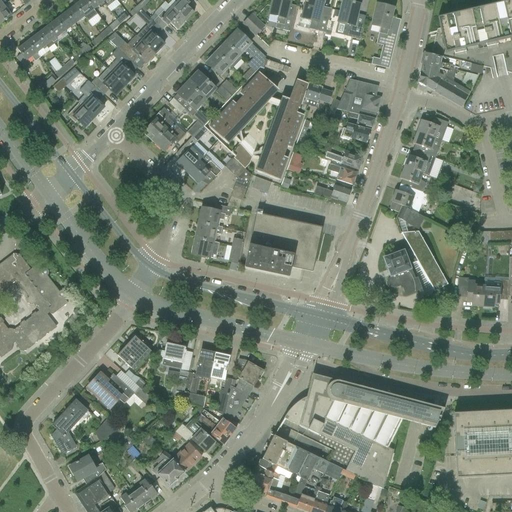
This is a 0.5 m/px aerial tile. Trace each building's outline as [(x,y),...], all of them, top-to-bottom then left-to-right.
[(80,2),(75,5),(84,17),(88,22),(97,15),(94,10),(85,0),(83,0),(81,2),(80,2)] [(85,0),(94,10),(103,3),(100,0),(85,0)] [(142,0),(143,1),(136,7),(139,11),(140,10),(144,6),(151,0),(150,0),(142,0)] [(177,3),(172,9),(185,21),(194,13),(187,6),(190,3),(189,2),(190,0),(173,0),(177,3)] [(275,29),(289,32),(295,8),(294,8),(294,9),(289,8),(290,0),(272,0),(269,15),(278,17),(275,29)] [(309,29),(325,33),(331,9),(330,9),(329,12),(321,10),(323,1),(320,0),(306,0),(306,1),(305,0),(304,3),(305,3),(302,18),(311,21),(309,29)] [(343,36),(360,40),(363,27),(354,25),(358,8),(359,5),(354,4),(354,2),(343,0),(344,1),(343,1),(341,8),(340,11),(338,18),(337,23),(334,34),(343,36)] [(492,57),(502,55),(503,55),(506,72),(511,73),(511,1),(437,18),(440,29),(437,29),(431,55),(465,63),(471,64),(470,68),(469,72),(481,75),(483,67),(490,69),(495,70),(492,57)] [(380,58),(390,60),(399,25),(394,24),(395,19),(391,18),(393,9),(385,7),(385,5),(378,4),(378,5),(376,4),(371,26),(380,28),(377,40),(384,41),(380,58)] [(71,9),(65,13),(66,13),(74,25),(84,17),(75,5),(75,6),(71,9)] [(4,6),(0,8),(0,24),(11,16),(4,6)] [(139,11),(136,7),(129,13),(132,17),(139,11)] [(155,14),(150,19),(162,31),(166,26),(167,27),(170,24),(177,30),(185,21),(172,9),(161,20),(158,17),(155,14)] [(139,11),(136,15),(147,26),(146,27),(151,32),(156,37),(162,31),(150,19),(140,10),(139,11)] [(61,16),(56,20),(56,21),(65,32),(74,25),(66,13),(62,17),(61,16)] [(124,14),(116,20),(120,25),(127,18),(124,14)] [(243,24),(255,35),(263,27),(251,16),(243,24)] [(116,20),(107,28),(111,33),(120,25),(116,20)] [(52,23),(46,27),(55,39),(61,35),(63,36),(66,34),(65,32),(56,21),(52,24),(52,23)] [(42,31),(37,35),(45,45),(46,46),(47,48),(48,49),(57,42),(55,39),(46,27),(46,28),(47,28),(43,31),(42,31)] [(145,27),(136,37),(138,38),(156,55),(160,50),(160,49),(164,45),(157,38),(156,37),(151,32),(146,27),(145,27)] [(107,28),(98,36),(101,40),(111,33),(107,28)] [(114,33),(107,40),(111,44),(118,37),(114,33)] [(234,34),(225,43),(239,56),(245,50),(254,58),(259,52),(241,35),(238,38),(234,34)] [(33,38),(27,42),(36,54),(42,49),(43,50),(47,48),(46,46),(45,45),(37,35),(33,38)] [(101,40),(98,36),(90,43),(94,47),(101,40)] [(124,43),(118,50),(123,54),(132,62),(136,58),(138,56),(146,64),(150,59),(151,60),(156,55),(138,38),(129,47),(124,43)] [(36,54),(27,42),(28,43),(24,46),(23,45),(18,49),(21,54),(17,58),(24,67),(29,64),(27,61),(31,58),(35,62),(40,58),(36,54)] [(82,43),(77,48),(79,50),(80,52),(81,53),(83,56),(91,50),(88,46),(82,43)] [(225,43),(216,53),(231,67),(232,68),(241,59),(239,56),(225,43)] [(78,51),(71,57),(76,63),(83,56),(81,53),(80,52),(79,50),(78,51)] [(254,58),(247,64),(254,70),(257,67),(264,69),(265,66),(267,61),(264,59),(265,58),(262,55),(261,54),(260,53),(259,52),(254,58)] [(216,53),(206,63),(213,70),(223,80),(228,75),(225,73),(225,72),(231,67),(216,53)] [(424,53),(422,64),(450,71),(449,73),(446,72),(445,78),(453,82),(455,70),(450,69),(451,66),(440,64),(441,58),(434,56),(424,53)] [(123,54),(117,60),(127,69),(131,74),(137,68),(131,63),(132,62),(123,54)] [(371,65),(388,69),(390,62),(372,58),(371,65)] [(117,60),(107,70),(125,86),(134,76),(117,60)] [(69,61),(62,68),(65,72),(73,65),(69,61)] [(289,68),(267,61),(265,66),(287,74),(289,68)] [(450,71),(422,64),(418,83),(461,108),(470,92),(445,78),(446,72),(449,73),(450,71)] [(58,71),(54,74),(58,79),(65,72),(62,68),(58,71)] [(62,79),(67,85),(80,74),(74,69),(62,79)] [(92,83),(90,84),(102,95),(108,89),(115,96),(125,86),(107,70),(103,74),(98,79),(96,78),(92,83)] [(192,76),(186,83),(205,100),(215,89),(198,72),(193,77),(192,76)] [(247,72),(242,78),(246,81),(251,76),(247,72)] [(233,102),(209,128),(222,141),(222,140),(226,144),(252,115),(254,113),(276,89),(273,86),(259,73),(240,95),(245,99),(238,107),(233,102)] [(466,73),(461,83),(472,87),(477,76),(466,73)] [(51,77),(44,84),(48,88),(55,81),(52,78),(51,77)] [(67,85),(62,79),(53,87),(58,93),(67,85)] [(266,147),(256,173),(261,174),(278,181),(287,158),(280,156),(284,146),(290,149),(302,115),(296,113),(298,109),(299,110),(307,84),(304,83),(301,82),(296,80),(291,93),(288,100),(284,98),(282,103),(287,105),(286,105),(285,109),(280,107),(267,144),(266,147)] [(348,113),(347,113),(374,120),(375,119),(376,114),(377,114),(380,102),(375,101),(378,87),(349,80),(339,103),(336,110),(348,113)] [(226,81),(220,87),(231,97),(236,92),(226,81)] [(184,109),(197,122),(202,126),(203,127),(208,121),(196,109),(205,100),(186,83),(181,88),(182,89),(177,94),(177,95),(174,99),(184,109)] [(87,102),(82,107),(94,118),(104,107),(97,101),(102,95),(90,84),(85,90),(89,93),(84,99),(87,102)] [(308,85),(300,109),(302,110),(308,112),(309,109),(309,108),(310,106),(311,107),(312,107),(314,108),(317,102),(328,105),(329,103),(332,94),(321,90),(321,89),(308,85)] [(220,87),(215,92),(226,102),(231,97),(220,87)] [(180,114),(184,109),(174,99),(173,99),(168,104),(180,114)] [(336,110),(339,103),(333,100),(326,116),(332,119),(336,110)] [(94,118),(82,107),(79,104),(67,116),(75,124),(77,121),(84,128),(94,118)] [(145,132),(155,142),(172,123),(167,118),(170,115),(164,108),(152,120),(154,122),(144,132),(144,133),(145,132)] [(374,120),(347,113),(346,118),(357,120),(356,125),(371,128),(374,120)] [(421,120),(417,132),(434,139),(436,133),(444,133),(448,123),(437,119),(434,125),(421,120)] [(305,120),(300,134),(305,136),(310,122),(305,120)] [(197,122),(187,133),(191,138),(202,126),(197,122)] [(172,123),(155,142),(164,151),(164,152),(176,139),(179,142),(185,135),(172,123)] [(343,128),(339,139),(348,141),(349,138),(357,141),(366,144),(371,131),(361,128),(347,124),(346,129),(343,128)] [(202,126),(191,138),(197,143),(208,132),(203,127),(202,126)] [(426,149),(424,155),(435,159),(438,149),(432,145),(434,139),(417,132),(412,144),(426,149)] [(197,143),(191,138),(175,154),(180,159),(191,148),(196,143),(196,144),(197,143)] [(298,139),(295,147),(301,150),(302,146),(304,141),(298,139)] [(325,145),(323,151),(326,152),(329,153),(332,147),(325,145)] [(177,164),(187,173),(202,158),(191,148),(180,159),(177,163),(177,164)] [(324,158),(357,170),(361,159),(344,152),(342,158),(329,153),(326,152),(324,158)] [(408,156),(404,167),(421,174),(428,176),(435,159),(424,155),(421,160),(410,156),(408,156)] [(202,158),(187,173),(198,183),(199,182),(209,172),(215,177),(221,172),(210,161),(205,166),(200,160),(202,158)] [(237,163),(233,158),(225,168),(229,172),(237,163)] [(290,161),(287,170),(296,174),(299,165),(290,161)] [(229,172),(233,175),(241,166),(237,163),(229,172)] [(336,180),(342,183),(352,186),(356,173),(329,165),(327,171),(338,174),(336,180)] [(233,175),(237,178),(237,179),(245,170),(241,166),(233,175)] [(413,184),(411,189),(422,193),(425,184),(419,180),(421,174),(404,167),(399,179),(413,184)] [(236,181),(236,182),(247,186),(247,185),(251,176),(245,170),(237,179),(237,178),(236,181)] [(215,177),(209,172),(199,182),(207,186),(215,177)] [(255,177),(251,188),(267,194),(271,183),(255,177)] [(281,186),(280,187),(287,190),(290,181),(284,178),(281,186)] [(236,182),(234,187),(245,191),(247,186),(236,182)] [(350,191),(340,188),(334,186),(332,193),(316,188),(313,196),(319,198),(320,197),(331,199),(335,200),(336,199),(346,203),(350,191)] [(234,187),(232,192),(244,196),(245,191),(234,187)] [(392,203),(389,210),(398,213),(401,207),(417,214),(421,204),(425,205),(428,196),(422,194),(422,193),(411,189),(409,196),(397,191),(395,191),(391,203),(392,203)] [(232,192),(230,197),(242,201),(244,196),(232,192)] [(240,206),(242,201),(230,197),(228,202),(240,206)] [(199,223),(218,227),(219,220),(223,221),(224,216),(229,217),(231,209),(227,207),(216,205),(215,211),(201,209),(200,215),(199,215),(198,223),(199,223)] [(398,213),(396,218),(405,222),(418,229),(423,217),(417,214),(401,207),(398,213)] [(244,268),(244,269),(288,279),(288,278),(291,268),(311,272),(312,272),(322,229),(321,228),(256,214),(255,214),(243,268),(244,268)] [(197,232),(195,239),(215,242),(216,235),(220,236),(222,228),(218,227),(199,223),(198,225),(201,225),(199,232),(197,232)] [(383,259),(390,277),(387,281),(387,282),(388,286),(395,288),(401,285),(405,295),(420,289),(417,281),(415,282),(409,267),(418,263),(434,292),(447,285),(418,232),(401,233),(415,259),(407,262),(403,251),(383,259)] [(193,248),(192,255),(215,259),(217,253),(217,251),(219,243),(215,242),(214,242),(195,239),(195,240),(194,240),(192,248),(193,248)] [(232,247),(228,262),(235,264),(239,248),(240,241),(234,240),(232,247)] [(0,357),(1,358),(11,350),(12,345),(14,343),(21,352),(23,352),(26,352),(26,350),(27,349),(27,347),(25,345),(30,341),(32,343),(34,343),(35,343),(37,343),(37,341),(38,341),(38,338),(36,336),(41,332),(43,335),(45,335),(46,334),(48,335),(48,332),(49,332),(49,330),(48,328),(52,324),(53,325),(54,325),(46,314),(48,312),(50,315),(52,315),(67,304),(63,299),(65,298),(65,294),(63,292),(60,291),(59,292),(47,276),(48,275),(48,272),(46,270),(43,269),(42,270),(37,265),(29,271),(25,267),(27,266),(19,255),(13,254),(0,264),(0,357)] [(471,306),(482,307),(483,286),(473,286),(474,282),(465,282),(465,279),(458,278),(457,294),(467,295),(466,302),(472,303),(471,306)] [(508,297),(508,286),(508,281),(499,280),(499,284),(494,284),(494,287),(483,286),(482,307),(493,308),(493,304),(498,304),(499,297),(507,298),(507,297),(508,297)] [(117,356),(131,369),(135,373),(152,354),(143,345),(144,344),(142,342),(141,343),(134,337),(117,356)] [(162,360),(161,364),(170,366),(180,368),(184,354),(185,354),(185,351),(184,351),(185,349),(165,344),(164,352),(162,360)] [(181,402),(181,403),(203,409),(205,398),(195,395),(198,380),(200,381),(201,377),(209,379),(210,376),(215,354),(215,353),(213,353),(200,350),(197,363),(196,367),(195,375),(188,373),(181,402)] [(227,399),(230,386),(232,380),(224,378),(225,372),(226,371),(227,367),(225,365),(225,363),(227,363),(228,357),(215,354),(210,376),(218,377),(217,380),(222,381),(215,413),(224,417),(224,414),(227,399)] [(240,380),(238,387),(250,393),(253,387),(257,380),(258,381),(264,371),(247,362),(241,372),(243,373),(240,380)] [(177,381),(179,374),(167,371),(166,379),(177,381)] [(174,386),(171,397),(174,397),(173,399),(175,400),(181,402),(188,373),(179,371),(179,374),(177,381),(180,382),(179,386),(176,386),(176,387),(174,386)] [(139,387),(134,393),(115,377),(112,374),(107,380),(100,374),(92,382),(91,381),(87,386),(88,386),(87,388),(100,400),(99,400),(109,409),(118,399),(124,405),(125,404),(133,394),(142,403),(145,405),(151,398),(143,391),(148,386),(139,378),(134,383),(139,387)] [(364,481),(370,484),(383,490),(383,489),(393,450),(388,448),(401,420),(434,428),(435,427),(444,409),(414,401),(398,397),(387,392),(386,394),(312,374),(304,404),(298,402),(293,406),(290,409),(288,412),(285,415),(283,419),(293,424),(294,422),(299,425),(298,426),(318,436),(319,434),(354,451),(345,471),(355,476),(364,481)] [(230,386),(227,399),(241,408),(250,393),(238,387),(237,390),(230,386)] [(227,399),(224,414),(232,420),(239,411),(240,409),(241,408),(227,399)] [(88,411),(83,407),(75,400),(75,401),(65,412),(64,412),(59,417),(60,418),(53,426),(52,425),(52,426),(57,430),(52,436),(62,455),(76,447),(69,435),(68,436),(67,433),(87,411),(88,411)] [(455,467),(456,478),(511,474),(511,410),(452,414),(455,467)] [(204,411),(201,416),(207,421),(208,420),(213,424),(230,437),(236,429),(223,418),(219,423),(204,411)] [(207,421),(201,416),(198,419),(213,430),(210,435),(223,445),(230,437),(213,424),(208,420),(207,421)] [(108,419),(95,433),(100,442),(107,438),(120,431),(108,419)] [(175,432),(179,435),(186,442),(189,438),(205,453),(214,442),(191,421),(186,428),(182,424),(175,432)] [(120,431),(107,438),(118,458),(134,443),(120,431)] [(143,433),(139,440),(151,448),(155,441),(143,433)] [(259,460),(257,466),(265,470),(273,474),(277,475),(297,483),(304,485),(306,481),(313,469),(319,459),(282,440),(273,436),(261,459),(262,460),(259,460)] [(173,459),(172,460),(185,473),(201,458),(189,444),(173,459)] [(158,465),(151,472),(156,475),(161,480),(168,487),(169,488),(185,473),(172,460),(173,459),(158,449),(155,454),(159,457),(155,461),(158,465)] [(82,478),(86,485),(98,477),(106,470),(101,464),(94,468),(87,457),(77,462),(75,463),(69,467),(77,481),(82,478)] [(319,459),(313,469),(323,474),(329,464),(319,459)] [(134,460),(128,465),(133,470),(139,465),(134,460)] [(329,464),(323,474),(324,475),(336,481),(339,475),(342,470),(330,464),(329,464)] [(252,481),(250,488),(266,494),(265,498),(294,508),(295,509),(296,508),(301,494),(300,494),(304,485),(297,483),(292,498),(279,493),(281,490),(274,487),(276,480),(275,480),(277,475),(273,474),(265,470),(263,476),(255,473),(254,475),(253,476),(251,480),(252,481)] [(342,470),(339,475),(353,481),(355,476),(345,471),(342,470)] [(86,485),(75,493),(85,508),(87,511),(93,511),(95,511),(94,510),(96,509),(94,506),(96,504),(108,496),(103,489),(104,488),(98,478),(86,485)] [(141,487),(134,492),(144,506),(150,501),(150,500),(151,499),(155,496),(157,494),(154,490),(151,486),(149,487),(145,480),(139,484),(141,487)] [(364,481),(361,488),(368,491),(370,484),(364,481)] [(369,511),(374,501),(378,487),(370,484),(368,491),(360,511),(369,511)] [(320,493),(321,488),(318,487),(315,486),(313,493),(316,494),(317,492),(320,493)] [(126,494),(120,498),(125,505),(124,506),(126,508),(127,510),(128,511),(132,511),(136,510),(138,509),(138,510),(140,508),(144,506),(134,492),(128,497),(126,494)] [(296,508),(295,509),(303,511),(308,511),(314,499),(317,500),(319,493),(320,493),(317,492),(316,494),(313,493),(311,498),(301,494),(296,508)] [(314,499),(308,511),(326,511),(329,504),(328,504),(325,503),(328,496),(319,493),(317,500),(314,499)] [(342,501),(332,497),(331,501),(329,500),(328,504),(329,504),(326,511),(341,511),(342,510),(339,508),(342,501)] [(342,510),(341,511),(349,511),(345,510),(345,508),(347,503),(342,501),(339,508),(342,510)] [(480,501),(477,508),(483,510),(485,503),(480,501)]
